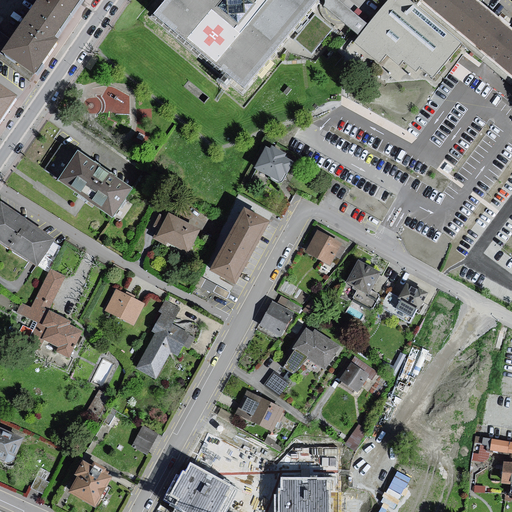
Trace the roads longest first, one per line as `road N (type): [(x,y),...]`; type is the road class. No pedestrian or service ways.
road 1 (residential): [(240,326),(306,209),(511,321)]
road 2 (residential): [(0,189),(240,326)]
road 3 (residential): [(135,511),(240,326)]
road 4 (residential): [(0,156),(108,0)]
